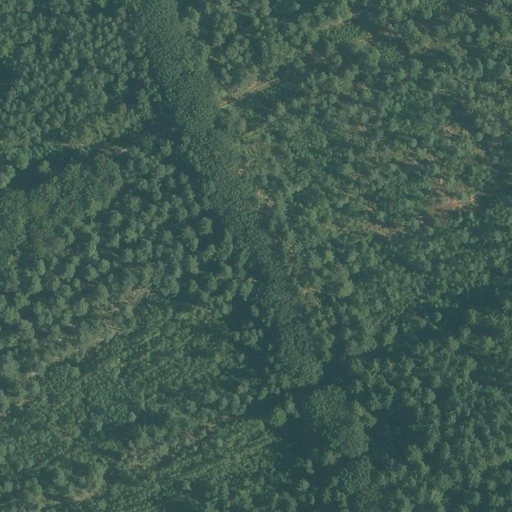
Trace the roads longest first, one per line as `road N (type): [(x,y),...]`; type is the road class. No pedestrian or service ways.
road 1 (track): [(374,511),(144,0)]
road 2 (track): [(0,208),(383,32),(499,0)]
road 3 (track): [(511,299),(316,381)]
